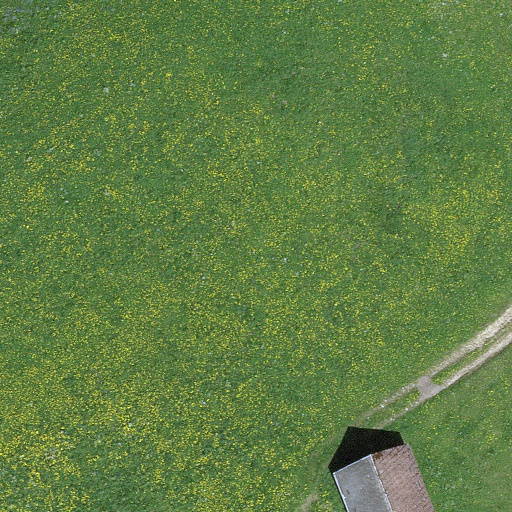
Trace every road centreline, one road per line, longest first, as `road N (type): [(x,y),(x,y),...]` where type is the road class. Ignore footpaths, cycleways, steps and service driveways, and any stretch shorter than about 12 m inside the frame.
road 1 (track): [(511,322),(343,443)]
road 2 (track): [(244,511),(343,443)]
